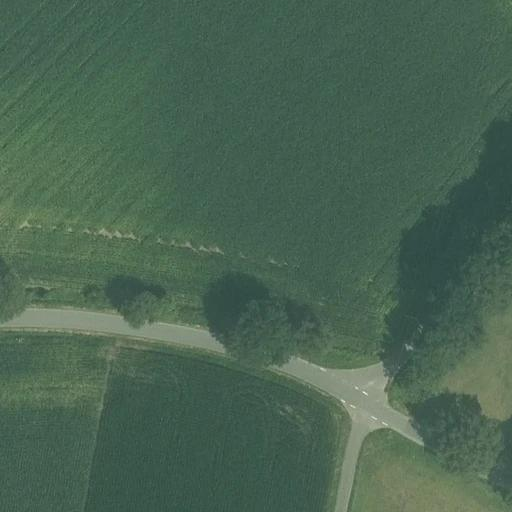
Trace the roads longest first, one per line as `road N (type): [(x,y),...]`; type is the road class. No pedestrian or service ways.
road 1 (tertiary): [(363,402),(230,345),(138,328),(0,318)]
road 2 (residential): [(511,216),(363,402)]
road 3 (tertiary): [(511,482),(363,402)]
